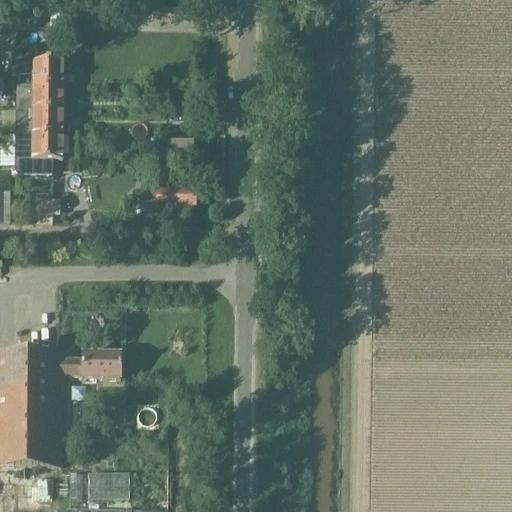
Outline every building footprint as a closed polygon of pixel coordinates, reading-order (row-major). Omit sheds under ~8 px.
[(63,88),(64,63),(12,63),(12,87),(20,87),(20,88),(63,88)] [(63,88),(20,88),(17,88),(17,112),(63,113),(63,88)] [(63,137),(63,113),(17,112),(16,115),(2,115),(2,134),(16,134),(16,137),(63,137)] [(62,162),(63,137),(16,137),(16,176),(19,180),(51,180),(51,162),(62,162)] [(56,229),(55,207),(33,208),(33,230),(56,229)] [(118,381),(118,357),(79,356),(79,361),(59,361),(59,356),(0,355),(0,469),(58,470),(59,379),(79,379),(79,381),(118,381)] [(114,474),(74,474),(74,499),(114,499),(114,474)]
